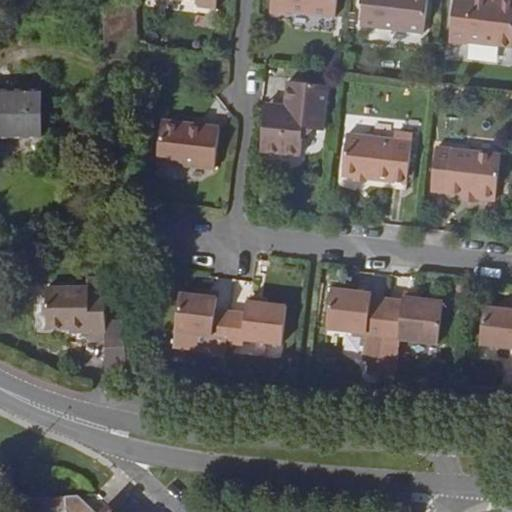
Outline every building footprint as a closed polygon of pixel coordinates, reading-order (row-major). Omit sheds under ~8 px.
[(271,0),(271,11),(288,13),(289,11),(336,16),(337,0),(271,0)] [(363,0),(361,25),(424,33),(428,0),(363,0)] [(511,0),(454,0),(450,42),(468,44),(468,42),(511,47),(511,0)] [(137,2),(103,2),(105,60),(139,59),(139,49),(137,2)] [(339,70),(342,52),(332,51),(329,69),(339,70)] [(328,86),(289,81),(286,106),(278,105),(272,114),(265,113),(260,151),(300,156),(303,128),(323,131),(328,86)] [(43,91),(0,90),(0,136),(43,136),(43,91)] [(278,105),(266,104),(265,113),(272,114),(278,105)] [(220,126),(162,120),(157,162),(215,169),(220,126)] [(396,140),(347,134),(343,175),(357,177),(366,178),(391,181),(396,140)] [(411,142),(396,140),(391,181),(406,183),(411,142)] [(501,155),(437,148),(432,190),(463,193),(477,195),(477,198),(496,200),(501,155)] [(504,171),(503,186),(510,186),(511,171),(504,171)] [(87,287),(47,288),(47,329),(69,329),(89,329),(88,333),(88,342),(105,341),(125,341),(123,321),(106,322),(105,278),(87,279),(87,287)] [(372,294),(332,289),(327,329),(366,333),(365,338),(383,341),(387,308),(371,306),(372,296),(372,294)] [(217,298),(180,294),(176,331),(174,346),(226,353),(227,343),(231,312),(216,310),(217,298)] [(389,298),(372,296),(371,306),(387,308),(389,298)] [(399,337),(439,342),(443,302),(404,297),(403,300),(402,310),(387,308),(383,341),(398,342),(399,337)] [(403,300),(389,298),(387,308),(402,310),(403,300)] [(246,314),(231,312),(227,343),(243,344),(244,339),(283,344),(287,306),(247,302),(246,314)] [(510,310),(485,307),(480,344),(511,348),(511,312),(509,313),(510,310)] [(125,341),(105,341),(106,373),(128,372),(125,341)] [(382,355),(380,370),(395,372),(397,357),(382,355)] [(395,372),(380,370),(379,384),(394,385),(395,372)] [(95,511),(79,496),(65,496),(66,509),(68,511),(117,511),(109,504),(100,511),(95,511)]
